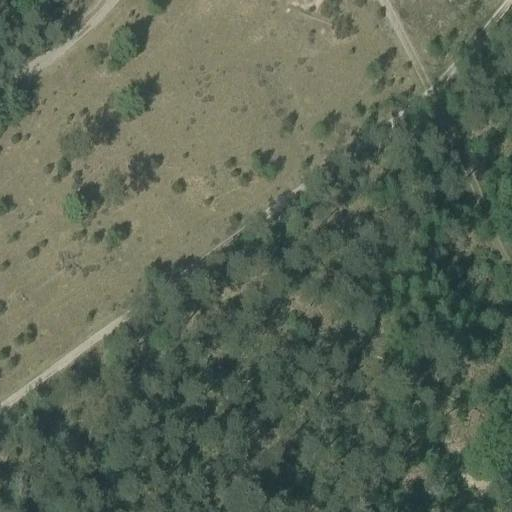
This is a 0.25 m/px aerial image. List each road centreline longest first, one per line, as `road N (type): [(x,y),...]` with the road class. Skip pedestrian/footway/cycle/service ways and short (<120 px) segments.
road 1 (track): [(0,411),(426,95),(511,0)]
road 2 (track): [(110,0),(0,92)]
